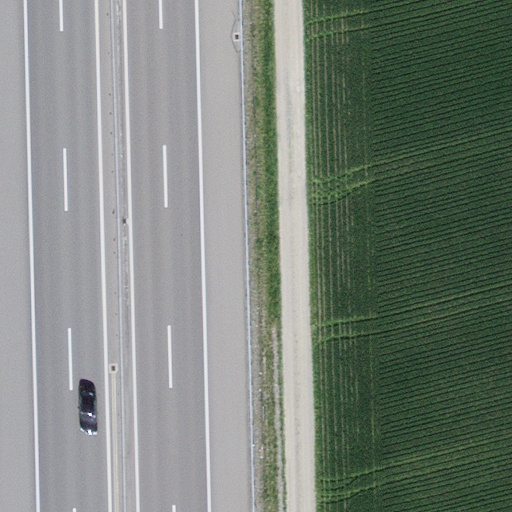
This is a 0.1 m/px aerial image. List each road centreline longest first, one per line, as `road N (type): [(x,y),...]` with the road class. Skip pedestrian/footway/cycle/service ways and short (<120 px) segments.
road 1 (motorway): [(60,0),(74,511)]
road 2 (motorway): [(174,511),(160,0)]
road 3 (track): [(299,511),(287,0)]
